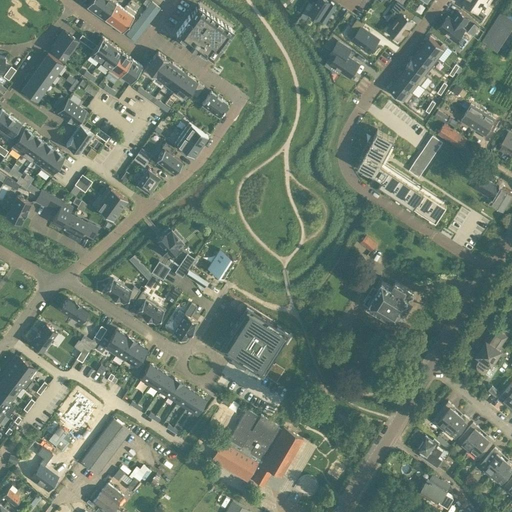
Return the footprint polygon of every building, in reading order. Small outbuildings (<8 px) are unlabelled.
[(95,11),(103,0),(89,0),(86,5),(95,11)] [(116,0),(103,0),(95,11),(104,17),(115,2),(116,2),(116,0)] [(309,0),(304,8),(309,11),(308,12),(309,13),(310,12),(319,18),(318,19),(319,19),(320,19),(325,22),(337,5),(336,4),(331,1),(330,0),(330,1),(329,0),(316,0),(314,3),(309,0)] [(392,23),(388,29),(400,38),(405,32),(406,33),(410,28),(408,27),(413,21),(411,19),(403,12),(407,7),(397,0),(396,0),(390,9),(393,11),(399,15),(392,23)] [(466,0),(462,7),(481,20),(486,12),(482,9),(487,0),(466,0)] [(134,41),(160,7),(151,1),(126,34),(134,41)] [(104,17),(113,24),(124,8),(116,2),(115,2),(104,17)] [(212,58),(233,29),(197,4),(189,15),(189,14),(176,33),(185,39),(184,39),(196,48),(196,47),(205,53),(212,58)] [(126,5),(124,8),(113,24),(122,30),(135,12),(126,5)] [(448,15),(439,27),(455,40),(465,28),(462,26),(468,18),(459,11),(455,16),(453,19),(448,15)] [(511,18),(500,11),(490,26),(505,36),(511,25),(511,18)] [(352,38),(363,47),(368,51),(369,51),(370,50),(371,49),(379,39),(362,27),(365,22),(362,20),(362,21),(357,17),(351,25),(352,25),(357,29),(358,30),(352,38)] [(474,24),(468,31),(473,35),(479,27),(474,24)] [(496,50),(505,36),(490,26),(481,40),(496,50)] [(51,49),(64,57),(77,39),(65,30),(51,49)] [(429,36),(422,45),(439,57),(444,61),(453,50),(448,47),(443,43),(441,45),(429,36)] [(100,60),(112,44),(102,37),(90,53),(100,60)] [(92,50),(95,46),(88,41),(85,45),(92,50)] [(351,58),(352,57),(350,55),(353,51),(338,41),(330,51),(332,52),(335,55),(330,62),(334,65),(333,66),(339,71),(340,69),(350,76),(359,63),(351,58)] [(98,62),(108,69),(109,69),(122,51),(112,44),(100,60),(98,62)] [(422,45),(416,53),(432,66),(439,57),(422,45)] [(131,58),(122,51),(109,69),(108,69),(107,71),(117,78),(120,74),(131,58)] [(166,59),(167,59),(157,51),(142,72),(152,79),(155,75),(166,59)] [(41,61),(56,72),(62,63),(47,52),(41,61)] [(412,57),(409,62),(425,74),(426,74),(432,66),(416,53),(412,57)] [(120,74),(130,81),(142,65),(131,58),(120,74)] [(165,82),(176,66),(167,59),(166,59),(155,75),(164,82),(165,82)] [(41,61),(34,70),(49,81),(56,72),(41,61)] [(406,66),(402,70),(419,83),(418,83),(420,85),(428,76),(426,74),(425,74),(409,62),(405,66),(406,66)] [(456,63),(452,68),(456,70),(459,72),(462,67),(459,65),(456,63)] [(16,69),(10,65),(3,75),(8,79),(16,69)] [(163,84),(172,91),(173,91),(186,73),(176,66),(165,82),(164,82),(163,84)] [(43,90),(49,81),(34,70),(28,79),(43,90)] [(402,70),(396,79),(412,92),(412,91),(415,87),(418,83),(419,83),(402,70)] [(196,80),(186,73),(173,91),(172,91),(171,93),(182,100),(196,80)] [(82,78),(78,83),(83,86),(87,81),(82,78)] [(36,99),(43,90),(28,79),(21,88),(36,99)] [(396,79),(389,88),(407,102),(414,93),(412,91),(412,92),(396,79)] [(198,81),(190,91),(196,95),(203,85),(198,81)] [(464,96),(467,92),(467,91),(455,84),(451,90),(458,94),(459,93),(464,96)] [(202,103),(218,115),(227,102),(221,98),(221,97),(217,94),(217,95),(210,90),(202,103)] [(68,97),(57,112),(75,124),(79,119),(83,122),(86,118),(82,115),(85,110),(68,97)] [(466,111),(490,126),(495,118),(471,103),(466,111)] [(0,126),(11,134),(20,122),(1,108),(0,109),(0,126)] [(434,115),(444,122),(448,116),(438,109),(434,115)] [(461,119),(474,127),(485,134),(490,126),(466,111),(461,119)] [(188,122),(181,132),(200,145),(207,135),(188,122)] [(433,131),(460,148),(467,138),(444,122),(439,130),(435,128),(433,131)] [(66,144),(79,153),(93,134),(80,124),(66,144)] [(21,154),(35,134),(25,127),(10,147),(21,154)] [(99,128),(95,133),(105,141),(109,135),(99,128)] [(377,129),(357,165),(375,174),(382,178),(379,183),(434,220),(447,205),(424,190),(381,162),(394,138),(377,129)] [(200,145),(181,132),(174,142),(193,155),(200,145)] [(35,134),(21,154),(31,161),(32,159),(44,141),(35,134)] [(511,142),(505,138),(499,148),(511,155),(511,142)] [(41,166),(54,148),(44,141),(32,159),(41,166)] [(172,170),(174,172),(182,161),(172,153),(175,148),(165,141),(161,146),(163,148),(156,159),(167,167),(167,168),(171,172),(172,170)] [(40,168),(50,175),(64,155),(54,148),(41,166),(40,168)] [(133,158),(144,165),(148,160),(137,152),(133,158)] [(479,159),(466,152),(462,158),(475,166),(479,159)] [(136,182),(148,191),(152,186),(153,186),(156,182),(155,181),(159,176),(147,167),(136,182)] [(92,181),(82,173),(78,179),(88,186),(92,181)] [(19,183),(6,174),(2,181),(16,188),(19,183)] [(480,174),(473,186),(494,200),(493,201),(492,203),(502,209),(511,193),(511,192),(502,186),(501,187),(480,174)] [(30,183),(23,178),(20,176),(16,181),(26,188),(30,183)] [(88,186),(78,179),(74,184),(84,191),(88,186)] [(26,188),(37,195),(40,190),(30,183),(26,188)] [(108,185),(101,195),(120,208),(127,198),(108,185)] [(40,190),(35,199),(40,202),(45,193),(40,190)] [(120,208),(101,195),(99,193),(92,204),(112,218),(120,208)] [(17,194),(6,216),(19,222),(23,216),(24,216),(27,208),(30,201),(17,194)] [(56,199),(51,208),(57,211),(52,220),(66,227),(73,214),(72,213),(74,209),(56,199)] [(81,199),(77,207),(82,210),(86,203),(81,199)] [(73,214),(66,227),(70,229),(67,234),(77,240),(82,231),(93,237),(98,227),(73,214)] [(160,242),(156,245),(166,256),(183,241),(171,227),(164,233),(164,232),(157,238),(160,242)] [(360,242),(371,251),(377,243),(366,234),(360,242)] [(352,236),(348,241),(353,245),(357,239),(352,236)] [(219,248),(207,267),(219,275),(222,277),(225,274),(235,258),(232,256),(232,255),(231,254),(230,255),(219,248)] [(158,260),(151,271),(162,279),(170,267),(158,260)] [(137,267),(144,274),(149,270),(142,262),(137,267)] [(182,276),(186,270),(178,265),(174,270),(182,276)] [(188,269),(184,274),(195,281),(199,276),(188,269)] [(112,277),(104,290),(123,303),(127,296),(132,299),(139,289),(133,285),(131,289),(112,277)] [(398,321),(412,298),(403,292),(406,288),(395,281),(392,285),(382,279),(371,296),(367,294),(363,300),(398,321)] [(173,302),(181,290),(174,286),(166,298),(173,302)] [(415,294),(406,288),(403,292),(412,298),(415,294)] [(142,290),(135,301),(140,304),(136,311),(155,323),(165,308),(146,296),(147,294),(142,290)] [(80,320),(87,309),(80,305),(81,305),(74,300),(74,301),(67,297),(60,308),(80,320)] [(178,322),(172,331),(185,340),(197,321),(189,316),(196,305),(191,302),(184,312),(178,308),(172,318),(178,322)] [(274,361),(273,362),(269,360),(270,358),(287,331),(246,305),(220,346),(234,355),(247,363),(261,372),(262,371),(266,374),(265,375),(275,381),(284,367),(274,361)] [(31,340),(42,348),(56,330),(45,322),(31,340)] [(100,325),(94,335),(99,339),(106,328),(100,325)] [(103,337),(96,348),(101,351),(104,347),(114,354),(126,334),(116,328),(108,340),(103,337)] [(477,363),(476,365),(476,367),(477,368),(478,369),(479,370),(485,374),(486,373),(491,376),(496,367),(491,364),(500,350),(497,348),(505,336),(494,329),(478,355),(481,357),(477,362),(477,363)] [(126,334),(114,354),(123,359),(123,360),(136,340),(126,334)] [(123,359),(122,361),(132,368),(131,370),(136,374),(143,363),(138,359),(146,347),(136,340),(123,360),(123,359)] [(83,347),(76,358),(82,361),(88,351),(83,347)] [(35,368),(18,355),(18,356),(16,354),(13,359),(15,360),(11,364),(28,377),(28,376),(35,368)] [(140,377),(149,383),(159,368),(150,362),(140,377)] [(11,364),(5,373),(21,385),(21,386),(25,389),(32,379),(28,376),(28,377),(11,364)] [(158,389),(168,374),(159,368),(149,383),(158,389)] [(5,373),(0,379),(0,382),(15,394),(21,386),(21,385),(5,373)] [(168,395),(177,379),(168,374),(158,389),(168,395)] [(177,401),(187,385),(177,379),(168,395),(177,401)] [(511,404),(511,402),(511,380),(498,398),(504,403),(506,400),(511,404)] [(9,402),(15,394),(0,382),(0,396),(8,403),(9,402)] [(186,406),(196,391),(187,385),(177,401),(186,406)] [(488,389),(496,396),(500,391),(492,385),(488,389)] [(75,400),(61,418),(65,421),(72,427),(76,429),(78,426),(80,427),(85,421),(86,422),(90,417),(88,416),(93,410),(93,409),(90,407),(94,403),(77,390),(72,397),(75,400)] [(196,391),(186,406),(195,412),(205,397),(196,391)] [(221,400),(226,403),(230,397),(225,394),(221,400)] [(0,396),(0,409),(4,413),(11,404),(9,402),(8,403),(0,396)] [(444,427),(457,412),(452,408),(454,405),(448,400),(433,418),(444,427)] [(302,437),(283,426),(282,428),(277,425),(278,423),(260,413),(259,415),(246,407),(228,438),(226,442),(222,439),(211,457),(246,479),(250,471),(254,474),(252,478),(262,484),(271,469),(280,475),(302,437)] [(457,412),(444,427),(455,436),(470,419),(464,414),(462,416),(457,412)] [(113,417),(80,460),(97,472),(129,430),(113,417)] [(59,424),(49,436),(53,439),(51,441),(61,449),(67,441),(68,441),(73,435),(68,432),(72,427),(65,421),(61,426),(59,424)] [(469,448),(482,433),(477,429),(479,426),(473,421),(458,439),(469,448)] [(482,433),(469,448),(480,457),(495,440),(489,435),(487,437),(482,433)] [(443,450),(437,446),(440,442),(434,437),(432,440),(426,435),(417,448),(422,452),(420,454),(437,465),(442,458),(439,456),(443,450)] [(39,464),(30,476),(48,489),(57,476),(43,465),(52,453),(41,445),(37,452),(43,456),(38,463),(39,464)] [(491,473),(503,458),(498,454),(501,451),(495,446),(480,464),(491,473)] [(16,463),(18,456),(10,454),(8,460),(16,463)] [(503,458),(491,473),(501,482),(511,469),(511,461),(511,460),(508,462),(503,458)] [(217,468),(212,465),(208,473),(212,476),(217,468)] [(119,477),(123,472),(124,471),(118,467),(112,475),(118,479),(119,477)] [(424,487),(421,492),(437,502),(438,502),(439,502),(447,507),(448,508),(454,498),(452,493),(447,490),(446,489),(449,484),(433,474),(429,479),(427,478),(423,486),(424,487)] [(128,484),(127,486),(131,489),(138,481),(139,480),(134,476),(133,477),(132,479),(128,484)] [(107,482),(102,488),(92,500),(107,511),(110,511),(124,494),(107,482)] [(2,496),(7,500),(14,492),(9,488),(2,496)] [(21,497),(14,492),(7,500),(14,506),(21,497)] [(224,511),(247,511),(249,510),(232,500),(224,511)] [(474,511),(477,510),(468,500),(461,506),(466,511),(474,511)]
